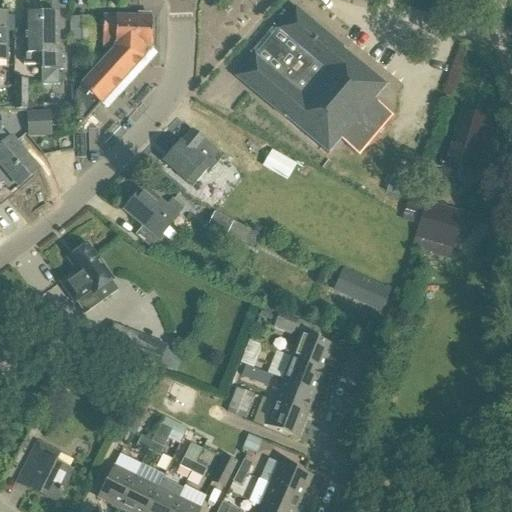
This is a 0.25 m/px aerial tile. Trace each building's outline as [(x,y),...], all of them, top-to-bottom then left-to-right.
[(276,30),(277,31),(276,32),(271,28),(252,52),(256,56),(255,57),(254,56),(236,77),(328,155),(341,140),(359,155),(392,116),(374,101),(386,86),(294,8),(276,30)] [(41,65),(40,14),(23,14),(23,66),(41,65)] [(62,53),(58,53),(58,14),(40,14),(41,65),(41,86),(58,86),(58,71),(62,71),(62,53)] [(102,48),(114,49),(79,88),(99,106),(142,58),(143,50),(150,50),(150,49),(153,49),(154,20),(151,20),(151,18),(149,18),(149,16),(138,15),(137,18),(102,17),(102,48)] [(91,44),(90,18),(70,18),(71,45),(91,44)] [(26,81),(14,81),(15,111),(26,111),(26,81)] [(51,111),(27,113),(28,138),(52,137),(51,111)] [(492,133),(493,134),(496,124),(486,121),(486,120),(461,113),(455,134),(450,133),(441,164),(475,173),(477,164),(481,152),(488,154),(492,139),(490,139),(492,133)] [(0,164),(6,172),(18,187),(39,170),(11,137),(8,140),(0,131),(0,164)] [(180,144),(164,163),(186,182),(187,182),(193,187),(208,170),(210,172),(222,158),(203,142),(191,132),(180,145),(180,144)] [(270,153),(262,167),(285,181),(293,166),(270,153)] [(135,236),(138,238),(151,248),(158,239),(159,239),(177,218),(176,217),(181,210),(172,202),(166,208),(143,189),(124,210),(143,226),(135,236)] [(409,199),(403,220),(418,224),(414,239),(452,250),(463,215),(424,204),(409,199)] [(233,224),(215,214),(210,225),(228,234),(233,224)] [(92,294),(113,280),(87,245),(67,259),(76,271),(59,283),(74,304),(90,292),(92,294)] [(390,290),(343,269),(333,290),(381,312),(390,290)] [(297,320),(280,314),(275,327),(292,333),(297,320)] [(166,346),(113,325),(103,350),(157,370),(166,346)] [(291,357),(324,370),(333,347),(300,334),(291,357)] [(291,357),(282,380),(315,393),(324,370),(291,357)] [(31,365),(24,377),(16,394),(32,403),(47,374),(31,365)] [(241,378),(254,382),(258,371),(246,366),(241,378)] [(62,374),(56,389),(69,395),(75,380),(62,374)] [(315,393),(282,380),(273,403),(306,416),(315,393)] [(254,395),(245,391),(236,388),(226,412),(244,419),(254,395)] [(136,437),(148,409),(133,402),(120,430),(136,437)] [(306,416),(273,403),(265,426),(297,439),(306,416)] [(72,424),(77,412),(61,406),(56,417),(72,424)] [(136,445),(148,451),(152,443),(140,437),(136,445)] [(37,442),(24,468),(36,474),(29,488),(56,502),(61,492),(61,493),(63,490),(62,489),(72,471),(54,462),(59,453),(37,442)] [(163,448),(152,443),(148,451),(159,457),(163,448)] [(236,463),(224,457),(211,481),(224,488),(236,463)] [(179,466),(191,472),(195,464),(183,458),(179,466)] [(244,460),(238,471),(247,475),(252,464),(244,460)] [(279,463),(270,485),(302,499),(312,477),(279,463)] [(195,464),(191,472),(202,478),(206,469),(195,464)] [(113,466),(98,498),(119,509),(135,477),(113,466)] [(247,475),(238,471),(232,482),(241,486),(247,475)] [(135,477),(119,509),(126,511),(144,511),(157,488),(135,477)] [(157,488),(144,511),(172,511),(179,499),(183,490),(161,479),(157,488)] [(260,507),(270,511),(296,511),(302,499),(270,485),(260,507)] [(179,499),(172,511),(199,511),(200,510),(179,499)] [(239,511),(230,507),(222,503),(217,511),(239,511)]
